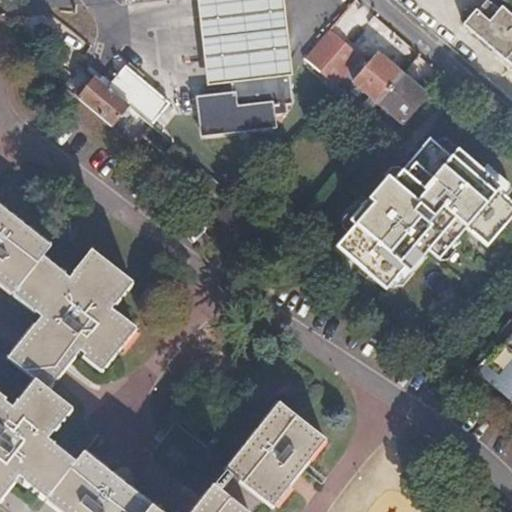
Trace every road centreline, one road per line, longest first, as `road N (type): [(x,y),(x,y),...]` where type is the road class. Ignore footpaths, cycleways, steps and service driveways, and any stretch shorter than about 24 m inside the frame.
road 1 (unknown): [(211,268),(122,395),(118,425),(219,511)]
road 2 (residential): [(511,118),(374,0)]
road 3 (unknown): [(402,398),(313,511)]
